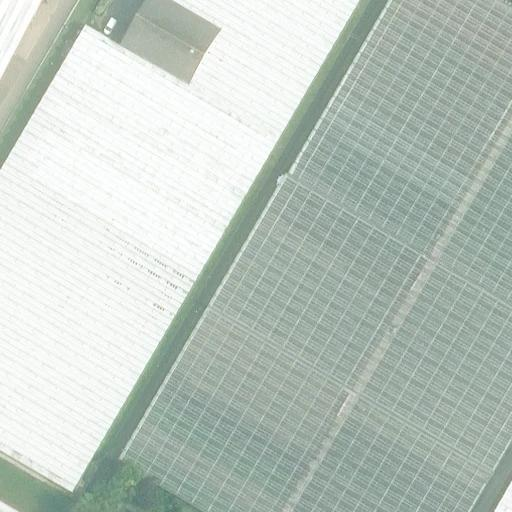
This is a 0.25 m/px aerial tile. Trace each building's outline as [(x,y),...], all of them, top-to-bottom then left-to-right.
[(0,0),(0,76),(31,17),(32,18),(34,14),(41,0),(0,0)] [(164,0),(222,33),(190,90),(120,49),(86,29),(0,177),(0,453),(73,496),(211,258),(311,86),(361,0),(164,0)] [(119,466),(198,511),(473,511),(511,445),(511,11),(496,2),(497,0),(391,0),(379,21),(287,179),(285,178),(119,466)] [(164,0),(147,0),(120,49),(190,90),(222,33),(164,0)] [(511,511),(511,488),(498,511),(511,511)]
